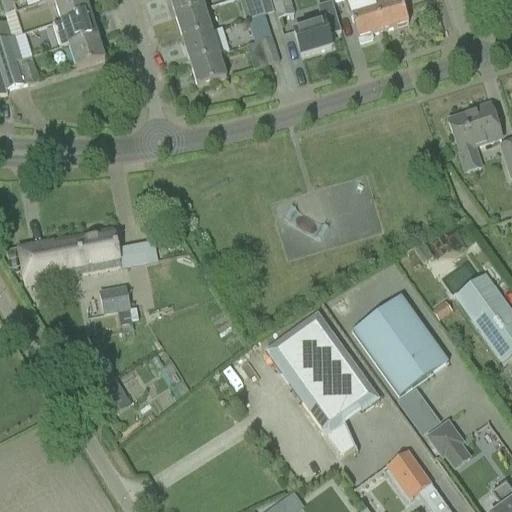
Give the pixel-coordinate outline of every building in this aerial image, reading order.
[(0,0),(0,4),(4,18),(15,15),(10,0),(0,0)] [(83,0),(62,0),(53,3),(60,26),(89,17),(83,0)] [(167,0),(174,22),(203,13),(200,4),(211,0),(167,0)] [(241,16),(249,13),(252,23),(263,19),(261,14),(256,0),(239,0),(236,1),(241,16)] [(286,0),(270,0),(277,23),(292,19),(286,0)] [(351,0),(345,2),(345,3),(357,43),(382,36),(371,0),(351,0)] [(371,0),(382,36),(407,28),(400,2),(387,6),(385,0),(371,0)] [(292,36),(300,61),(330,51),(327,40),(340,36),(331,7),(317,11),(322,27),(292,36)] [(203,13),(174,22),(182,45),(210,36),(203,13)] [(89,17),(60,26),(68,50),(96,41),(89,17)] [(263,19),(252,23),(259,45),(270,42),(263,19)] [(7,26),(0,27),(0,79),(5,96),(6,95),(22,90),(15,67),(19,66),(12,42),(7,26)] [(210,36),(182,45),(189,68),(218,59),(217,58),(227,55),(221,32),(210,36)] [(96,41),(68,50),(75,74),(104,65),(96,41)] [(259,46),(245,50),(253,74),(278,67),(270,42),(259,45),(259,46)] [(42,59),(30,62),(19,66),(26,89),(37,86),(31,66),(43,63),(42,59)] [(218,59),(189,68),(197,92),(225,83),(218,59)] [(447,126),(453,145),(457,158),(458,158),(464,177),(479,172),(473,153),(500,144),(495,128),(488,109),(481,112),(481,115),(447,126)] [(511,146),(500,150),(511,183),(511,182),(511,146)] [(24,289),(44,286),(120,271),(113,235),(17,253),(24,289)] [(453,302),(502,370),(511,363),(511,319),(484,280),(453,302)] [(102,320),(128,315),(124,293),(98,298),(102,320)] [(350,336),(398,402),(447,367),(400,300),(350,336)] [(445,306),(431,315),(438,325),(451,316),(445,306)] [(316,318),(300,330),(264,356),(321,436),(320,437),(338,463),(354,452),(341,422),(355,413),(360,418),(378,405),(316,318)] [(129,409),(109,377),(88,390),(108,422),(129,409)] [(447,428),(427,442),(441,462),(443,461),(460,449),(461,448),(447,428)] [(407,456),(390,468),(386,471),(409,504),(430,489),(407,456)] [(511,511),(511,497),(505,487),(490,498),(499,511),(511,511)]
